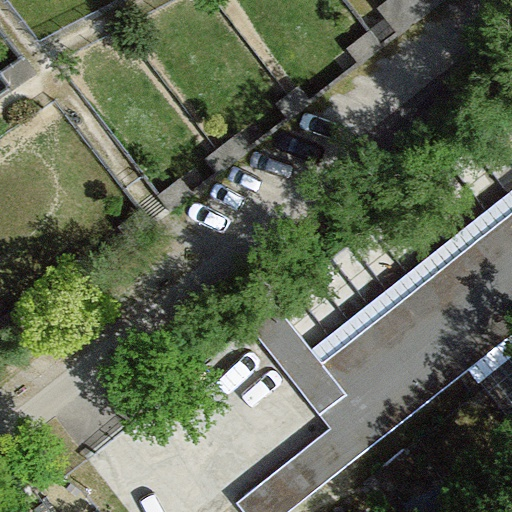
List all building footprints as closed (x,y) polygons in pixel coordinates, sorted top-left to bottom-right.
[(351,52),(363,66),(385,49),(374,34),(351,52)] [(3,75),(14,90),(37,74),(26,59),(3,75)] [(280,106),(291,121),(313,103),(302,89),(280,106)] [(254,149),(242,135),(209,161),(220,175),(254,149)] [(162,198),(173,213),(196,195),(184,181),(162,198)] [(121,231),(133,245),(155,228),(144,213),(121,231)] [(511,222),(326,369),(279,310),(254,330),(330,427),(237,500),(246,511),(285,511),(511,333),(511,222)] [(62,276),(73,291),(96,273),(84,258),(62,276)] [(24,304),(0,323),(0,342),(2,345),(36,319),(24,304)]
